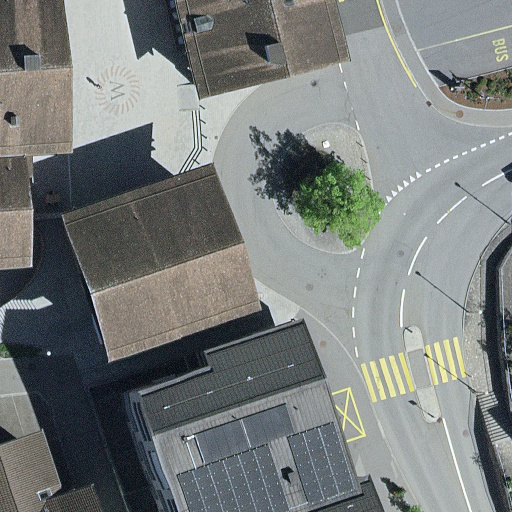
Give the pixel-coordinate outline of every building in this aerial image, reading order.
[(86,158),(73,0),(0,0),(0,271),(43,268),(38,210),(36,175),(35,162),(86,158)] [(156,0),(182,97),(272,77),(299,68),(325,60),(308,0),(156,0)] [(211,172),(66,220),(111,356),(256,308),(224,210),(211,172)] [(187,368),(106,395),(144,511),(361,511),(349,475),(336,479),(286,325),(183,359),(187,368)] [(119,511),(109,477),(81,485),(64,425),(0,442),(0,511),(119,511)]
